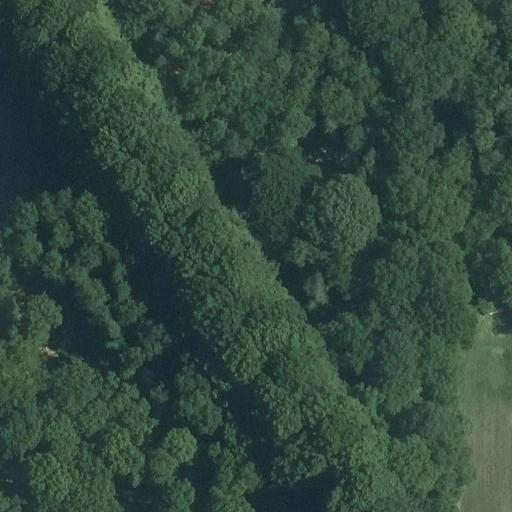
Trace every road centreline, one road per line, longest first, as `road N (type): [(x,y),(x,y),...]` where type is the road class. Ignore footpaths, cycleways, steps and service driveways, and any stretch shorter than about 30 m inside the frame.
road 1 (track): [(10,0),(341,511)]
road 2 (track): [(417,511),(436,0)]
